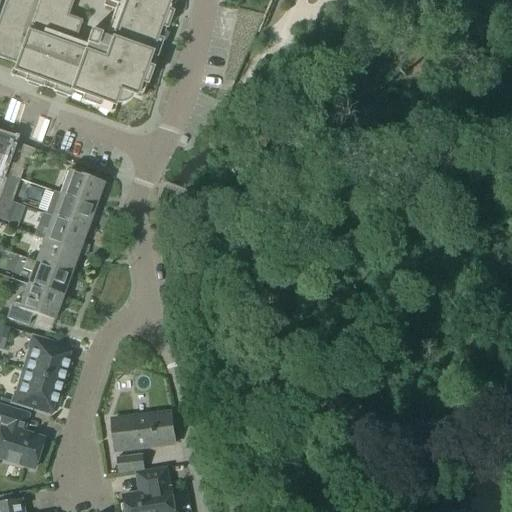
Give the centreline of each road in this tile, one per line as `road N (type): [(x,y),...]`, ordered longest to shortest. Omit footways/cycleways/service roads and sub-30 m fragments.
road 1 (residential): [(150,320),(184,415),(200,511)]
road 2 (residential): [(81,483),(75,428),(103,342),(150,320)]
road 3 (residential): [(155,151),(182,97),(204,0)]
road 4 (residential): [(144,177),(136,211),(150,320)]
